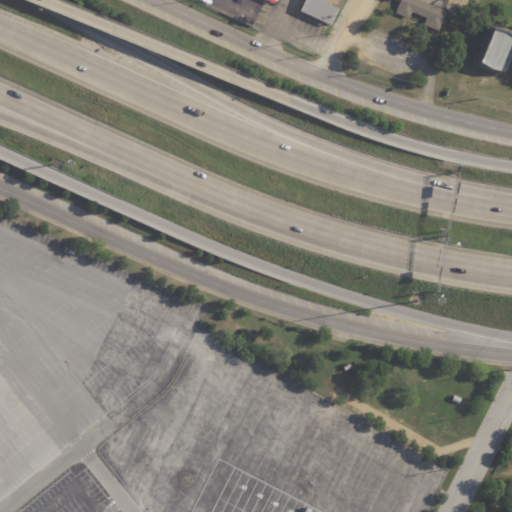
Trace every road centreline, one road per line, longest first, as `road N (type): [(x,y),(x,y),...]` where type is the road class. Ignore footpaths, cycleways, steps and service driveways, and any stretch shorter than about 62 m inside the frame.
road 1 (motorway): [(0,151),(273,272),(411,316),(511,337)]
road 2 (secondary): [(0,184),(251,296),(498,354)]
road 3 (motorway): [(382,186),(40,0)]
road 4 (secondary): [(511,134),(429,115),(156,0)]
road 5 (motorway): [(166,174),(306,228),(511,275)]
road 6 (motorway): [(289,102),(36,0)]
road 7 (motorway): [(382,186),(145,99)]
road 8 (motorway): [(511,167),(411,146),(289,102)]
road 9 (motorway): [(0,96),(166,174)]
road 10 (motorway): [(0,116),(166,174)]
road 11 (motorway): [(145,99),(0,33)]
road 12 (residential): [(511,389),(450,511)]
road 13 (motorway): [(511,207),(382,186)]
